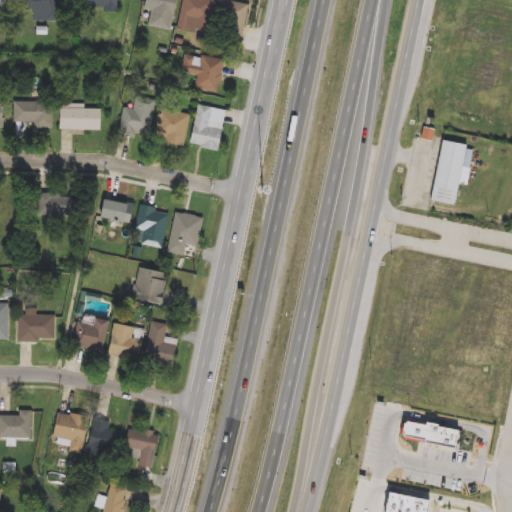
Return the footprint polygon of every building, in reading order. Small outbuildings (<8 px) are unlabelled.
[(30,20),(30,0),(57,0),(57,20),(30,20)] [(117,0),(117,12),(76,12),(76,0),(117,0)] [(175,0),(171,31),(149,28),(151,11),(143,9),(144,0),(175,0)] [(182,0),(213,0),(207,35),(177,29),(182,0)] [(215,38),(219,0),(246,2),(242,41),(215,38)] [(511,29),(511,0),(465,0),(462,20),(511,29)] [(193,90),(196,76),(180,73),(183,54),(223,60),(217,93),(193,90)] [(124,107),(133,109),(136,97),(156,101),(148,136),(118,130),(124,107)] [(32,128),(32,122),(13,122),(13,101),(52,101),(52,128),(32,128)] [(224,110),(218,150),(189,145),(196,105),(224,110)] [(99,107),(99,130),(58,130),(58,107),(99,107)] [(153,137),(164,107),(191,118),(180,147),(153,137)] [(429,205),(441,145),(465,150),(461,170),(469,172),(465,190),(457,188),(452,209),(429,205)] [(13,193),(0,192),(0,213),(13,214),(13,193)] [(75,194),(75,215),(39,215),(39,194),(75,194)] [(133,203),(131,223),(96,219),(98,199),(133,203)] [(160,248),(140,244),(143,231),(134,230),(139,205),(168,211),(160,248)] [(183,255),(167,253),(173,212),(201,216),(197,246),(185,244),(183,255)] [(132,300),(137,268),(164,272),(159,304),(132,300)] [(0,307),(0,341),(8,342),(8,308),(0,307)] [(18,342),(18,314),(54,314),(54,342),(18,342)] [(101,353),(70,345),(78,316),(109,324),(101,353)] [(143,364),(151,322),(167,325),(164,337),(177,340),(171,369),(143,364)] [(138,360),(107,353),(113,324),(144,330),(138,360)] [(29,438),(0,438),(0,413),(29,413),(29,438)] [(52,450),(54,414),(85,415),(83,451),(52,450)] [(402,418),(400,432),(423,436),(423,441),(456,447),(460,427),(438,424),(438,420),(423,417),(423,421),(402,418)] [(110,422),(109,430),(121,432),(115,460),(86,454),(93,419),(110,422)] [(151,469),(136,466),(138,453),(123,451),(127,429),(157,434),(151,469)] [(122,511),(100,511),(101,508),(97,507),(100,497),(107,499),(111,482),(129,487),(122,511)] [(387,488),(381,511),(427,511),(430,496),(387,488)]
